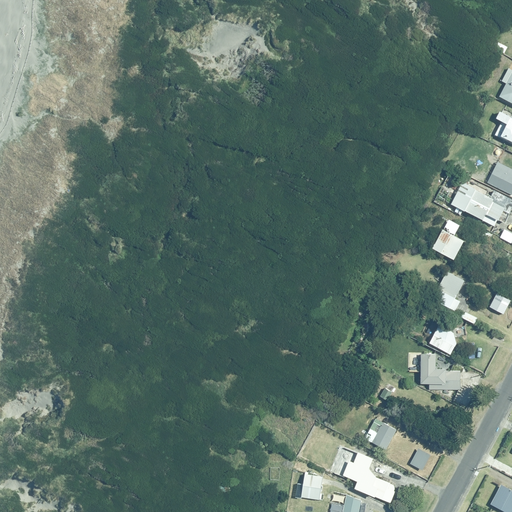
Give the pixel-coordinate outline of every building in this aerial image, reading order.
[(507,47),(497,40),(492,48),(503,54),(507,47)] [(511,68),(508,66),(501,81),(505,83),(498,96),(511,103),(511,68)] [(511,142),(511,115),(500,109),(495,118),(500,120),(493,135),(499,138),(500,136),(511,142)] [(511,169),(496,161),(486,182),(511,194),(511,169)] [(491,195),(462,180),(450,204),(494,227),(497,221),(503,224),(511,206),(511,198),(494,189),(491,195)] [(443,228),(454,234),(459,224),(448,218),(443,228)] [(454,234),(443,228),(431,248),(452,260),(464,240),(454,234)] [(465,280),(446,269),(430,297),(455,311),(461,300),(456,297),(465,280)] [(457,344),(453,331),(439,323),(428,343),(451,356),(457,344)] [(434,353),(420,353),(419,382),(428,383),(428,390),(459,390),(459,369),(446,369),(446,365),(434,365),(434,353)] [(392,392),(384,387),(379,396),(386,400),(392,392)] [(396,429),(375,417),(364,437),(386,449),(396,429)] [(431,453),(418,446),(409,464),(421,471),(431,453)] [(395,491),(393,484),(389,482),(391,478),(369,468),(373,457),(357,450),(351,463),(346,461),(340,475),(356,482),(353,487),(390,503),(395,491)] [(323,475),(303,473),(300,496),(320,499),(323,475)] [(511,511),(511,489),(500,483),(489,504),(504,511),(511,511)] [(361,500),(361,499),(346,495),(343,505),(337,503),(335,511),(363,511),(366,501),(361,500)]
